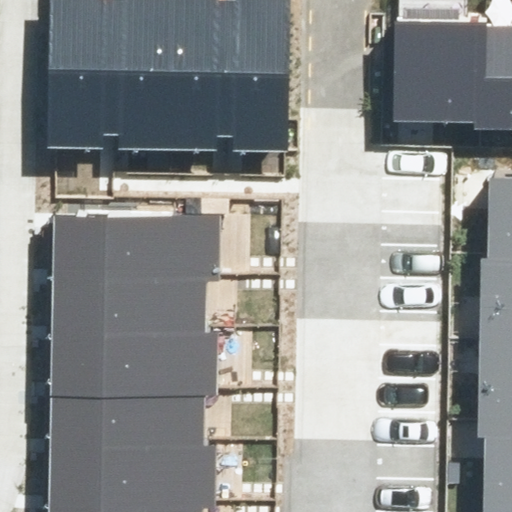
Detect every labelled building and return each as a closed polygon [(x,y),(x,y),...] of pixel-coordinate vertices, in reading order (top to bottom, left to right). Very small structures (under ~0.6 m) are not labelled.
[(401,0),(399,101),(484,102),(486,7),(486,0),(401,0)] [(511,107),(511,7),(486,7),(484,102),(484,107),(511,107)] [(511,157),(495,158),(494,242),(511,241),(511,157)] [(511,241),(494,242),(493,325),(511,325),(511,241)] [(511,325),(493,325),(491,409),(511,409),(511,325)] [(511,409),(491,409),(490,489),(511,489),(511,409)]
